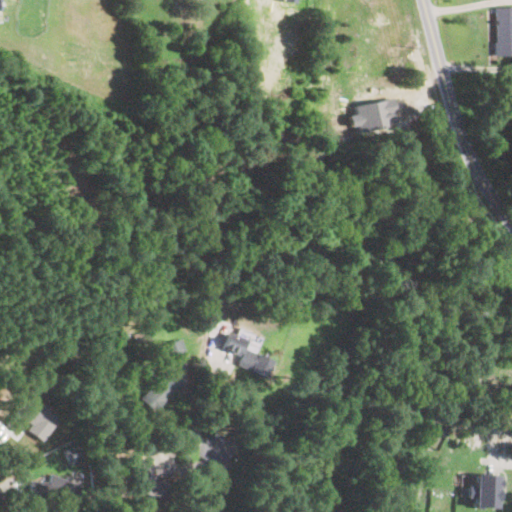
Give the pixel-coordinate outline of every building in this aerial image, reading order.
[(506,13),(506,15),(511,14),(511,56),(495,57),(495,43),(496,43),(495,13),(506,13)] [(238,304),(229,331),(222,328),(231,302),(238,304)] [(147,330),(149,335),(150,335),(153,342),(143,346),(141,338),(135,340),(133,335),(147,330)] [(168,365),(167,366),(161,346),(181,339),(188,359),(168,365)] [(261,348),(257,355),(272,362),(265,378),(237,365),(244,349),(249,351),(252,344),(261,348)] [(33,362),(32,369),(24,368),(24,371),(19,370),(21,359),(33,362)] [(175,391),(153,412),(140,399),(169,372),(181,385),(175,391)] [(58,421),(41,442),(27,430),(31,425),(15,413),(28,397),(58,421)] [(51,414),(46,410),(53,400),(58,405),(51,414)] [(447,428),(443,434),(438,430),(442,424),(447,428)] [(83,459),(69,465),(63,452),(70,449),(77,446),(83,459)] [(106,459),(105,472),(98,471),(99,459),(106,459)] [(159,465),(157,476),(156,480),(169,483),(166,500),(131,493),(135,471),(139,472),(141,462),(159,465)] [(86,470),(80,472),(77,465),(84,463),(86,470)] [(499,474),(499,476),(501,476),(501,491),(499,491),(499,507),(481,507),(481,508),(476,508),(476,506),(474,506),(474,497),(466,497),(467,486),(475,486),(475,474),(499,474)] [(52,475),(66,480),(67,478),(70,479),(69,482),(81,487),(75,502),(77,503),(77,511),(61,511),(61,499),(46,493),(45,503),(28,503),(30,482),(41,483),(43,476),(50,479),(52,475)]
